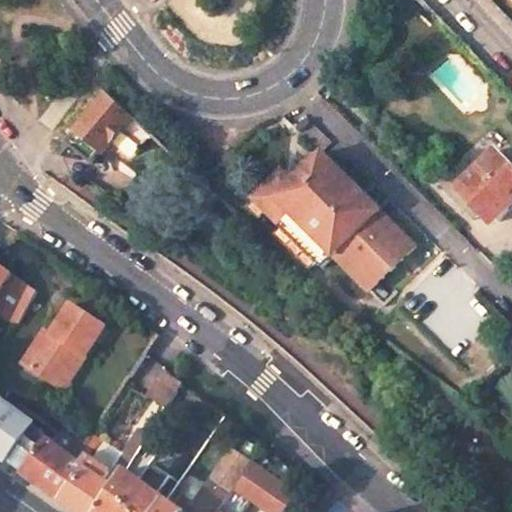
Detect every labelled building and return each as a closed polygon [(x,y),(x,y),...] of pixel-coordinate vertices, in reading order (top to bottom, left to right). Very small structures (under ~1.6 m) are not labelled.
[(0,79),(8,68),(0,61),(0,79)] [(121,130),(131,117),(106,93),(67,144),(86,159),(96,146),(103,152),(121,130)] [(121,130),(143,146),(151,135),(131,117),(121,130)] [(511,166),(496,151),(456,192),(473,209),(480,202),(498,220),(511,205),(511,166)] [(324,268),(335,257),(381,211),(323,154),(288,189),(277,178),(255,200),(324,268)] [(128,178),(114,202),(137,217),(151,193),(128,178)] [(381,211),(335,257),(371,292),(416,247),(381,211)] [(0,265),(0,294),(14,276),(0,265)] [(0,314),(8,322),(16,328),(37,292),(14,276),(0,294),(0,314)] [(59,386),(82,351),(88,355),(107,327),(73,305),(55,332),(49,328),(26,364),(59,386)] [(82,351),(59,386),(65,390),(88,355),(82,351)] [(27,379),(0,364),(0,387),(1,388),(3,385),(9,388),(19,393),(27,379)] [(168,409),(184,383),(164,371),(148,397),(168,409)] [(0,456),(23,473),(46,440),(57,430),(9,388),(0,385),(0,456)] [(112,473),(87,455),(82,466),(87,469),(63,502),(76,511),(102,511),(128,472),(129,470),(140,454),(151,436),(139,429),(124,453),(112,473)] [(112,473),(124,453),(93,434),(83,449),(87,455),(112,473)] [(23,473),(63,502),(87,469),(82,466),(46,440),(23,473)] [(202,496),(192,511),(220,511),(221,510),(254,464),(233,450),(202,496)] [(171,476),(140,454),(129,470),(160,492),(171,476)] [(285,511),(298,495),(256,467),(240,491),(269,511),(285,511)] [(161,511),(169,501),(128,472),(102,511),(161,511)] [(184,511),(169,501),(161,511),(184,511)]
